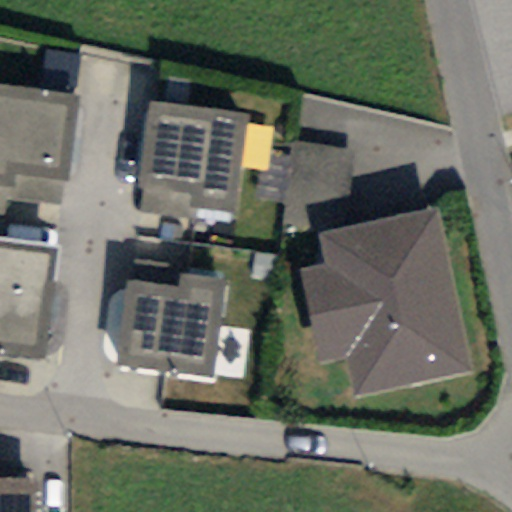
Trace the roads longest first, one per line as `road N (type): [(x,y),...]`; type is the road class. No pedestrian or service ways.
road 1 (residential): [(0,402),(511,471)]
road 2 (residential): [(511,344),(439,0)]
